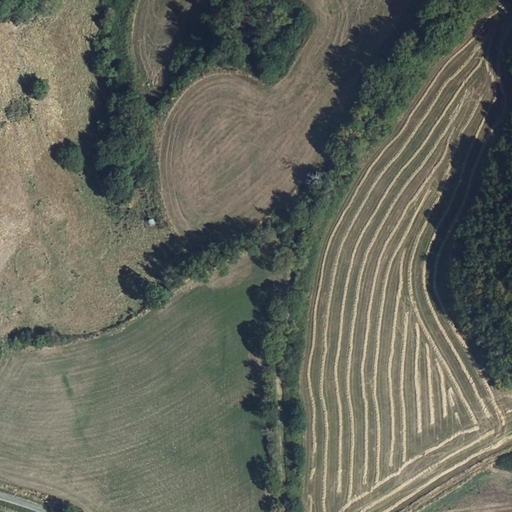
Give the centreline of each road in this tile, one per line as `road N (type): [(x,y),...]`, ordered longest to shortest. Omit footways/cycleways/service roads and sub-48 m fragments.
road 1 (track): [(286,511),(282,374),(294,277),(318,195),(415,50),(460,0)]
road 2 (track): [(511,451),(408,511)]
